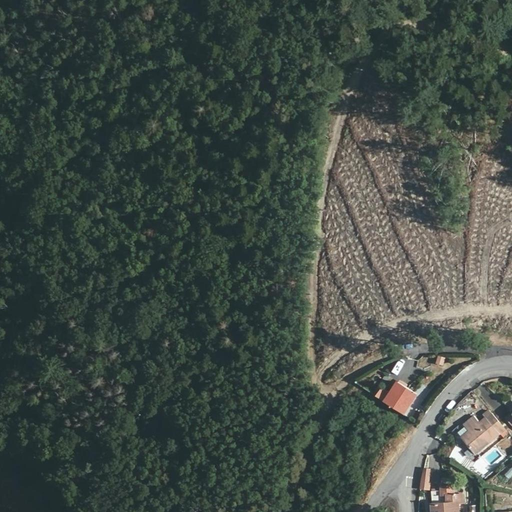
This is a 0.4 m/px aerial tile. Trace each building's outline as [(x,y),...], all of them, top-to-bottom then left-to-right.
[(438,356),(436,365),(444,366),(446,358),(438,356)] [(397,374),(405,365),(400,361),(393,371),(397,374)] [(401,383),(388,403),(405,415),(418,394),(401,383)] [(477,454),(507,429),(491,410),(485,415),(487,418),(482,423),(477,417),(466,425),(468,427),(471,432),(464,438),(477,454)] [(471,432),(468,427),(460,433),(464,438),(471,432)] [(426,470),(422,488),(431,491),(434,484),(426,481),(429,471),(426,470)] [(426,481),(434,484),(437,473),(429,471),(426,481)] [(459,511),(460,504),(465,504),(464,495),(455,496),(455,487),(443,488),(443,492),(434,492),(434,511),(459,511)]
